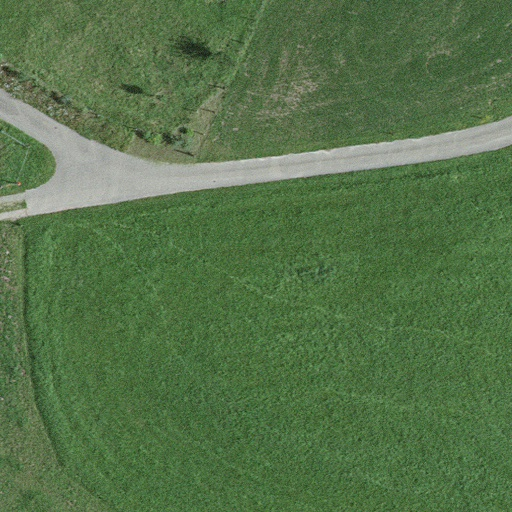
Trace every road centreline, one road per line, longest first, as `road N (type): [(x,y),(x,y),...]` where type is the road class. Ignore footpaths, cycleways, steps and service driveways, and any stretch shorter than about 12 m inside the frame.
road 1 (track): [(511,127),(446,155),(121,183),(0,208)]
road 2 (track): [(121,183),(0,110)]
